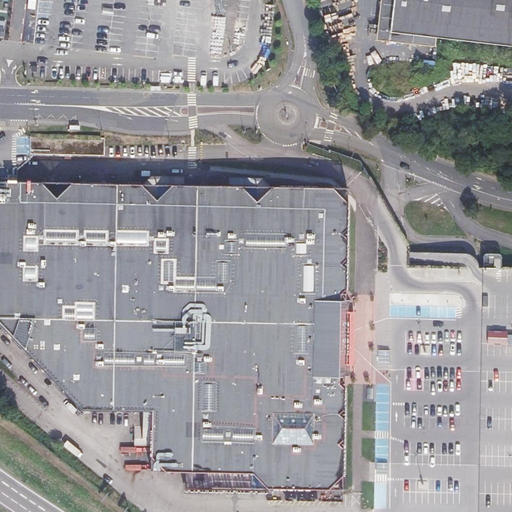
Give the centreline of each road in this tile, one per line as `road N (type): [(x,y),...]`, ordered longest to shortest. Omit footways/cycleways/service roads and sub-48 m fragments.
road 1 (tertiary): [(271,101),(0,94)]
road 2 (tertiary): [(0,112),(141,124),(267,123)]
road 3 (tertiary): [(511,201),(389,152)]
